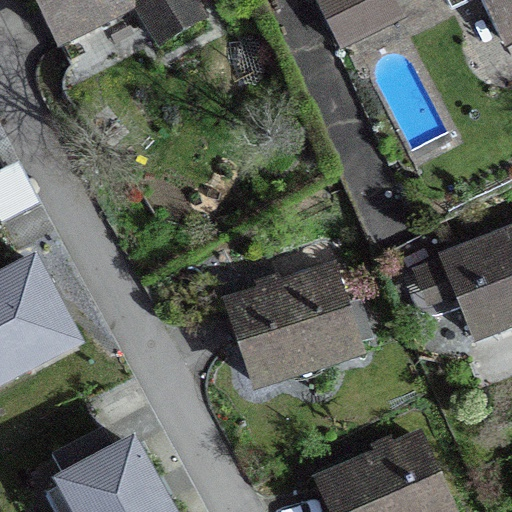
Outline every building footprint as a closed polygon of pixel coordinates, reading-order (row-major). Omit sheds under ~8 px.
[(29,0),(55,48),(132,7),(158,48),(198,24),(183,0),(29,0)] [(310,0),(324,28),(379,0),(310,0)] [(511,0),(442,0),(445,5),(455,0),(480,0),(503,45),(511,41),(511,0)] [(430,321),(458,311),(470,342),(511,325),(511,237),(412,277),(430,321)] [(0,381),(75,339),(28,256),(0,271),(0,381)] [(356,353),(331,278),(226,313),(250,387),(307,369),(309,377),(328,371),(326,362),(356,353)] [(31,464),(58,511),(162,511),(110,420),(31,464)] [(447,511),(417,444),(317,490),(326,511),(447,511)]
